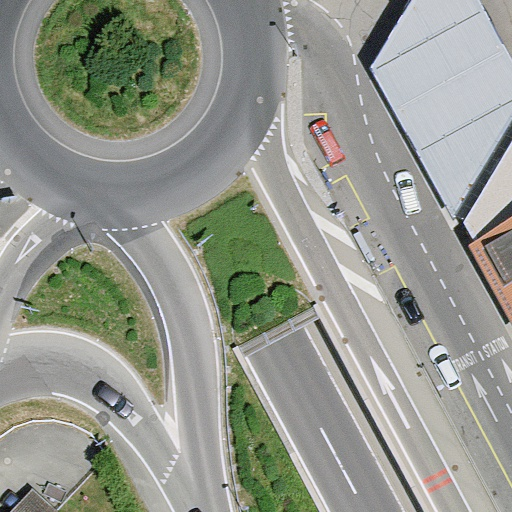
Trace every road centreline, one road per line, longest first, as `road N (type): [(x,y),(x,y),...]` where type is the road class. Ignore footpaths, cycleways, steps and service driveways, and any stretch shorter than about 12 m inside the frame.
road 1 (motorway): [(365,511),(91,0)]
road 2 (motorway): [(0,14),(266,511)]
road 3 (tertiary): [(511,423),(388,180),(358,88),(312,43),(249,16)]
road 4 (motorway): [(450,511),(239,122)]
road 5 (secondary): [(128,194),(190,331),(204,503)]
road 6 (tertiary): [(0,368),(66,369),(107,386),(204,503)]
road 7 (secondary): [(128,194),(193,173),(239,122)]
road 8 (tertiary): [(0,279),(48,225),(96,193)]
road 9 (secondary): [(0,125),(26,159),(96,193)]
